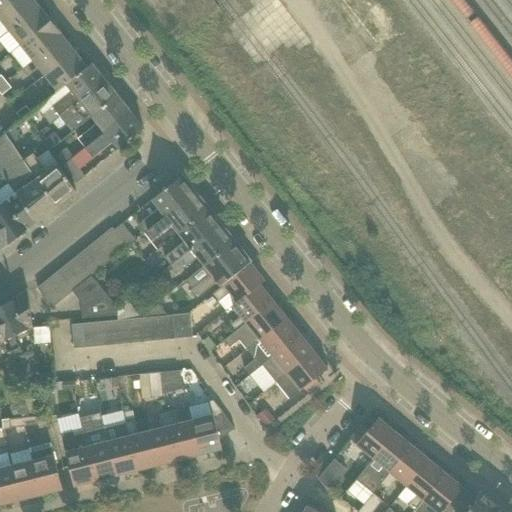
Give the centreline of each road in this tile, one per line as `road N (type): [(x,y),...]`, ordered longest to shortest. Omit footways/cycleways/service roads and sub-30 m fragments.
road 1 (unclassified): [(382,366),(187,129)]
road 2 (residential): [(187,129),(36,260),(0,278)]
road 3 (residential): [(266,511),(382,366)]
road 4 (unclassified): [(511,473),(382,366)]
road 5 (unclassified): [(187,129),(84,0)]
